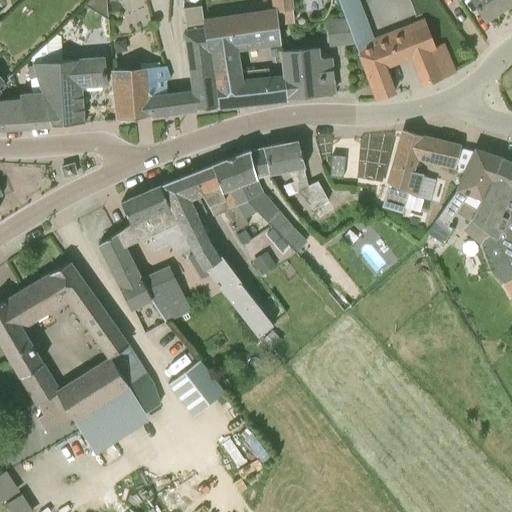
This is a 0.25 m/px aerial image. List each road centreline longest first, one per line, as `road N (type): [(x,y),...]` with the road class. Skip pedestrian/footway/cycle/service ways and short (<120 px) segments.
road 1 (tertiary): [(124,168),(265,121),(400,112),(458,94)]
road 2 (track): [(158,0),(193,142)]
road 3 (tertiary): [(0,235),(124,168)]
road 4 (tertiary): [(124,168),(105,144),(0,148)]
